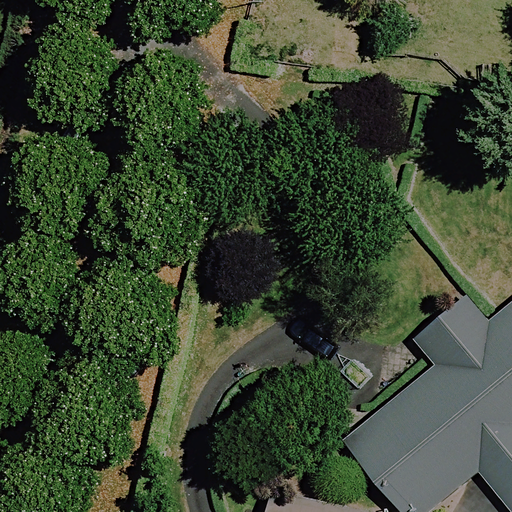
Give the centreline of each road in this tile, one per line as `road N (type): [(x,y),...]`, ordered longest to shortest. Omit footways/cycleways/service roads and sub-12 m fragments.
road 1 (unknown): [(119,0),(43,388),(0,492)]
road 2 (unknown): [(135,0),(267,133),(315,197),(362,382)]
